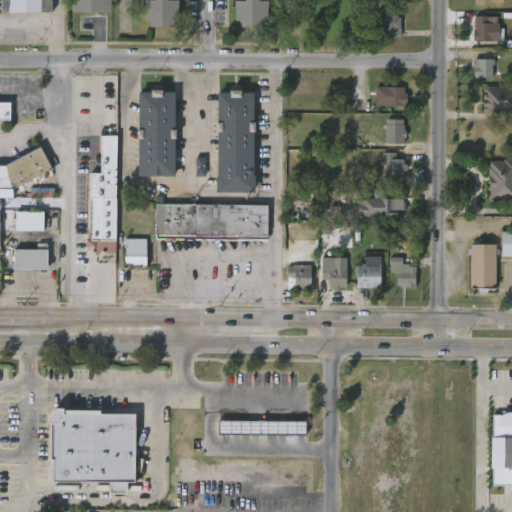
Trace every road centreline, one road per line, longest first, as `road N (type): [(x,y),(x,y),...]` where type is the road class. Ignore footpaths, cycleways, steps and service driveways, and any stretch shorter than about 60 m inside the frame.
road 1 (secondary): [(511,324),(38,319)]
road 2 (residential): [(0,59),(438,59)]
road 3 (residential): [(440,347),(438,0)]
road 4 (secondary): [(182,345),(511,347)]
road 5 (residential): [(331,511),(331,322)]
road 6 (secondary): [(0,342),(125,344)]
